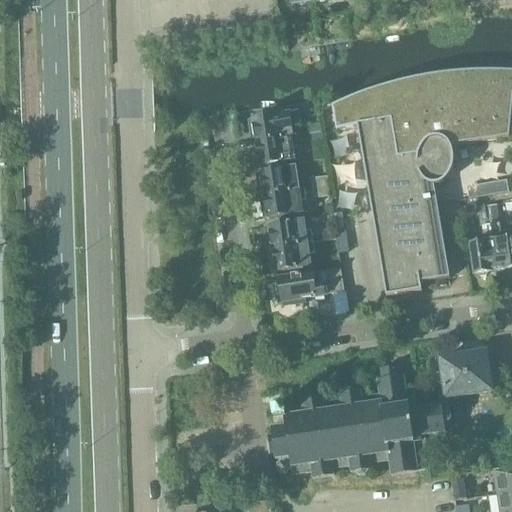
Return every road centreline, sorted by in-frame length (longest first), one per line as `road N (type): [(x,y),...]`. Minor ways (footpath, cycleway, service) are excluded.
road 1 (primary): [(106,511),(91,0)]
road 2 (primary): [(52,0),(64,511)]
road 3 (residential): [(136,355),(124,0)]
road 4 (residential): [(263,341),(511,307)]
road 5 (residential): [(263,341),(236,134)]
road 6 (residential): [(141,511),(136,355)]
road 7 (residential): [(136,355),(263,341)]
